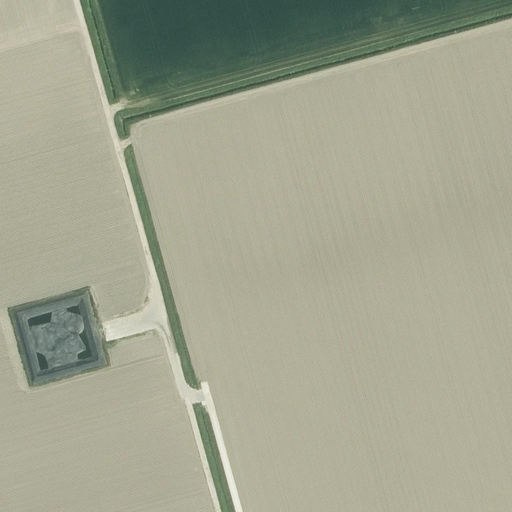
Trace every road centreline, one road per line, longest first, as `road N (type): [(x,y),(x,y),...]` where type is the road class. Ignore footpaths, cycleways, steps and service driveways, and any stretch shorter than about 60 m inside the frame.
road 1 (track): [(186,400),(75,0)]
road 2 (track): [(218,511),(186,400),(206,395),(238,511)]
